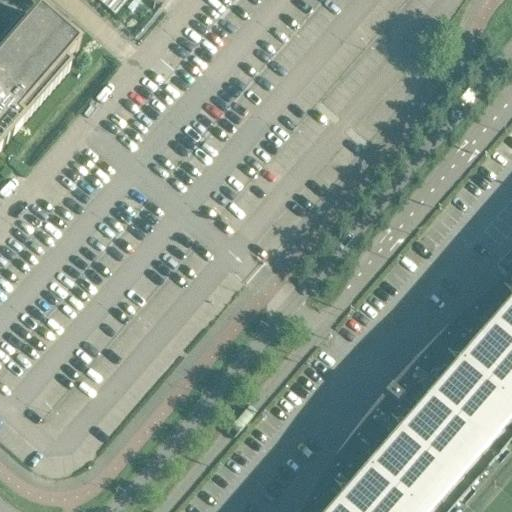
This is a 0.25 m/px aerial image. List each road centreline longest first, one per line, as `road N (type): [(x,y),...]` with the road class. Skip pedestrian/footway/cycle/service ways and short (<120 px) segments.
road 1 (unclassified): [(511,51),(290,307)]
road 2 (unclassified): [(320,333),(511,100)]
road 3 (unclassified): [(290,307),(112,511)]
road 4 (unclassified): [(164,511),(320,333)]
